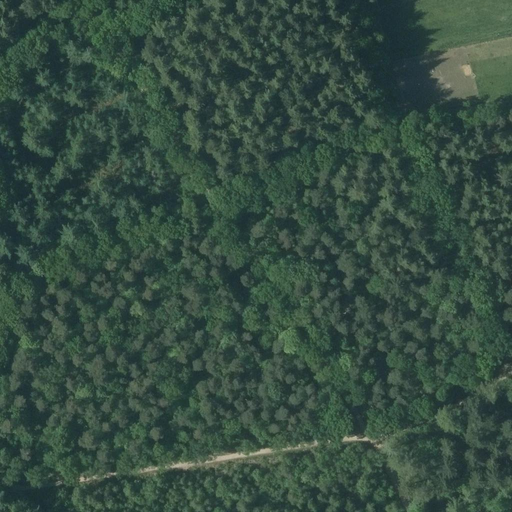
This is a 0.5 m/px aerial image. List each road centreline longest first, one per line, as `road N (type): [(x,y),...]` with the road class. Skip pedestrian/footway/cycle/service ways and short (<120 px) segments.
road 1 (track): [(369,438),(82,0)]
road 2 (track): [(15,490),(369,438)]
road 3 (track): [(503,374),(437,208),(394,126)]
road 4 (track): [(369,438),(443,413),(511,367)]
